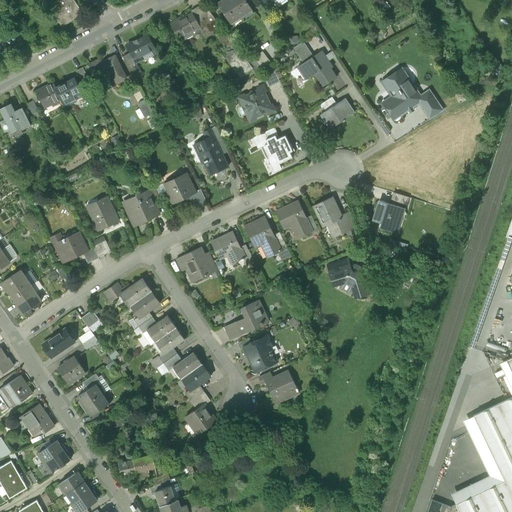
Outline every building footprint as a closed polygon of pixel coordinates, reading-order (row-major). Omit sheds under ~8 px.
[(39,0),(45,7),(49,4),(50,5),(52,4),(60,15),(56,18),(63,27),(83,13),(73,0),(39,0)] [(246,0),(222,0),(219,3),(231,23),(252,10),(246,0)] [(223,28),(210,11),(204,15),(216,31),(217,33),(223,28)] [(216,31),(204,15),(197,19),(193,12),(177,21),(176,20),(171,23),(180,40),(187,37),(186,34),(197,28),(199,34),(204,31),(206,36),(216,31)] [(148,34),(127,45),(135,62),(143,58),(141,55),(155,48),(148,34)] [(313,57),(304,42),(293,49),(303,63),(313,57)] [(263,51),(254,59),(261,69),(264,67),(272,62),(263,51)] [(303,63),(301,65),(309,78),(315,74),(323,86),(337,78),(331,69),(333,68),(322,51),(313,57),(303,63)] [(115,56),(102,63),(100,59),(88,65),(96,80),(112,72),(117,83),(127,78),(115,56)] [(272,62),(264,67),(268,75),(264,76),(269,86),(280,81),(272,62)] [(133,65),(129,67),(134,77),(138,74),(133,65)] [(88,77),(83,67),(76,70),(82,80),(88,77)] [(403,71),(393,78),(391,75),(382,81),(387,88),(388,89),(389,90),(391,90),(393,90),(395,94),(394,95),(392,97),(392,99),(392,101),(385,106),(393,118),(402,112),(402,113),(405,111),(404,110),(407,109),(409,113),(414,110),(412,105),(413,104),(414,105),(419,102),(418,101),(421,99),(416,91),(415,90),(414,90),(413,91),(409,84),(410,84),(410,82),(410,81),(409,81),(403,71)] [(74,78),(56,87),(61,98),(64,104),(83,95),(74,78)] [(53,82),(36,91),(44,107),(61,98),(56,87),(53,82)] [(259,89),(254,92),(251,91),(250,94),(245,96),(244,94),(240,97),(242,102),(244,101),(250,115),(249,116),(251,121),(257,119),(256,117),(269,110),(270,112),(276,109),(273,104),(271,105),(269,101),(267,100),(265,97),(266,95),(265,91),(266,90),(264,85),(258,88),(259,89)] [(421,99),(418,101),(419,102),(430,118),(443,110),(431,93),(421,99)] [(39,110),(34,99),(28,103),(33,113),(39,110)] [(146,99),(138,103),(146,116),(153,112),(146,99)] [(346,99),(325,113),(334,127),(343,121),(344,121),(345,120),(355,113),(346,99)] [(16,113),(11,103),(1,108),(12,131),(30,122),(24,110),(16,113)] [(216,126),(208,130),(212,138),(214,142),(215,141),(217,145),(218,145),(223,154),(229,151),(216,126)] [(275,127),(253,138),(259,149),(264,146),(280,138),(275,127)] [(280,138),(264,146),(270,160),(276,157),(279,164),(293,157),(291,152),(293,151),(286,135),(280,138)] [(217,145),(215,141),(214,142),(212,138),(209,139),(208,137),(198,142),(206,159),(202,161),(203,163),(205,162),(211,174),(228,166),(223,154),(218,145),(217,145)] [(320,145),(315,148),(320,158),(325,155),(320,145)] [(187,172),(164,183),(167,189),(167,190),(173,203),(189,196),(196,192),(196,191),(187,172)] [(158,195),(152,182),(145,186),(147,190),(148,190),(152,198),(158,195)] [(201,188),(196,191),(196,192),(189,196),(194,207),(207,201),(201,188)] [(140,198),(125,205),(134,223),(152,215),(153,217),(160,214),(152,198),(148,190),(147,190),(139,194),(140,198)] [(409,199),(394,194),(390,205),(399,209),(405,211),(409,199)] [(107,196),(98,201),(99,204),(88,209),(95,222),(98,221),(102,230),(119,222),(107,196)] [(340,217),(332,198),(314,206),(324,228),(332,224),(338,237),(353,229),(346,215),(340,217)] [(390,205),(379,202),(372,221),(380,224),(378,228),(391,233),(399,209),(390,205)] [(299,203),(294,206),(293,204),(276,212),(284,228),(296,222),(302,235),(311,231),(312,230),(306,218),(299,203)] [(312,215),(306,218),(312,230),(311,231),(312,234),(319,230),(312,215)] [(266,219),(261,221),(260,219),(245,226),(255,247),(266,242),(272,255),(278,252),(281,251),(274,235),(266,219)] [(79,232),(65,239),(65,238),(63,239),(64,242),(56,246),(64,263),(80,256),(80,255),(83,253),(87,251),(87,250),(79,232)] [(289,252),(280,232),(274,235),(281,251),(278,252),(280,257),(289,252)] [(233,233),(211,243),(219,259),(231,254),(235,262),(242,259),(245,258),(240,247),(233,233)] [(106,241),(93,247),(98,258),(111,252),(106,241)] [(255,263),(246,245),(240,247),(245,258),(242,259),(246,267),(255,263)] [(93,247),(87,250),(87,251),(83,253),(88,264),(99,259),(98,258),(93,247)] [(200,248),(183,256),(189,269),(191,274),(194,272),(198,280),(212,274),(212,273),(208,264),(200,248)] [(0,269),(9,263),(0,249),(0,269)] [(183,256),(177,259),(183,272),(189,269),(183,256)] [(346,260),(329,265),(331,274),(341,271),(343,268),(348,266),(346,260)] [(214,261),(208,264),(212,273),(212,274),(214,279),(221,276),(214,261)] [(354,266),(350,267),(348,266),(343,268),(341,271),(331,274),(334,286),(345,282),(352,286),(355,295),(360,293),(360,296),(367,294),(367,293),(364,284),(365,280),(364,275),(361,274),(360,270),(354,266)] [(64,267),(57,270),(62,280),(68,278),(64,267)] [(20,270),(2,282),(7,289),(8,289),(14,298),(29,288),(24,281),(27,280),(20,270)] [(370,274),(364,275),(365,280),(364,284),(367,293),(375,291),(370,274)] [(143,279),(124,292),(132,304),(151,291),(143,279)] [(115,285),(106,292),(112,301),(122,295),(115,285)] [(29,288),(14,298),(19,306),(18,306),(23,314),(41,302),(34,292),(32,293),(29,288)] [(151,291),(132,304),(140,315),(147,311),(148,311),(149,311),(160,303),(151,291)] [(256,301),(245,306),(250,316),(236,322),(241,334),(266,322),(263,323),(263,322),(262,322),(259,316),(263,314),(256,301)] [(99,320),(92,310),(82,318),(89,328),(99,320)] [(140,315),(134,320),(139,326),(153,316),(149,311),(148,311),(147,311),(140,315)] [(168,315),(157,323),(150,328),(150,329),(158,340),(176,327),(168,315)] [(153,316),(139,326),(144,333),(150,329),(150,328),(157,323),(153,316)] [(176,327),(158,340),(166,352),(173,347),(173,348),(173,347),(185,339),(176,327)] [(66,329),(43,344),(51,358),(75,342),(66,329)] [(91,330),(79,338),(83,343),(95,336),(91,330)] [(252,343),(244,346),(245,348),(256,371),(264,368),(263,365),(268,362),(270,365),(278,361),(273,351),(272,352),(270,347),(273,346),(268,335),(252,343)] [(95,336),(83,343),(87,349),(99,341),(95,336)] [(249,337),(238,342),(242,349),(245,348),(244,346),(252,343),(249,337)] [(173,347),(166,352),(159,356),(163,363),(164,362),(177,353),(173,347),(173,348),(173,347)] [(6,357),(0,348),(0,373),(14,365),(8,356),(6,357)] [(182,360),(176,364),(184,376),(202,364),(194,351),(182,360)] [(177,353),(164,362),(169,369),(176,364),(175,364),(182,360),(177,353)] [(511,356),(500,363),(511,388),(511,396),(473,415),(504,480),(511,495),(511,356)] [(74,357),(58,368),(68,382),(83,371),(74,357)] [(202,364),(184,376),(192,388),(199,384),(211,376),(202,364)] [(273,378),(266,381),(266,382),(274,399),(296,388),(288,371),(273,378)] [(270,372),(260,377),(262,383),(266,382),(266,381),(273,378),(270,372)] [(96,373),(84,382),(89,389),(98,383),(101,381),(96,373)] [(20,375),(0,389),(0,395),(10,409),(33,394),(20,375)] [(89,389),(77,397),(80,401),(78,401),(82,407),(104,392),(98,383),(89,389)] [(199,384),(193,388),(192,388),(185,393),(190,401),(203,391),(204,391),(199,384)] [(203,391),(190,401),(196,409),(203,405),(204,405),(210,401),(203,391)] [(104,392),(82,407),(87,414),(88,413),(90,416),(111,402),(104,392)] [(39,403),(23,414),(35,433),(43,428),(45,431),(54,425),(39,403)] [(196,409),(185,417),(191,427),(194,425),(199,433),(216,422),(210,413),(209,413),(204,405),(203,405),(196,409)] [(113,407),(102,412),(105,417),(115,412),(113,407)] [(451,492),(456,503),(504,480),(473,415),(463,420),(489,475),(451,492)] [(12,453),(0,435),(0,455),(1,458),(12,453)] [(46,447),(37,453),(44,463),(66,448),(62,442),(60,443),(58,440),(46,447)] [(43,442),(33,449),(36,454),(37,453),(46,447),(43,442)] [(114,442),(106,444),(109,459),(116,457),(114,442)] [(66,448),(44,463),(50,473),(71,459),(68,455),(70,454),(66,448)] [(151,455),(133,460),(136,473),(138,480),(149,477),(148,470),(154,469),(151,455)] [(12,460),(0,466),(0,479),(2,483),(20,473),(12,460)] [(133,460),(118,464),(121,476),(136,473),(133,460)] [(156,478),(154,469),(148,470),(149,477),(152,486),(161,483),(170,479),(168,475),(156,478)] [(38,481),(32,471),(27,474),(33,484),(38,481)] [(78,471),(58,484),(65,494),(67,493),(67,492),(85,480),(87,479),(83,473),(81,474),(78,471)] [(20,473),(2,483),(10,497),(27,487),(20,473)] [(85,480),(67,492),(67,493),(73,502),(91,490),(91,489),(85,480)] [(511,511),(511,495),(504,480),(456,503),(459,511),(511,511)] [(152,486),(150,486),(152,492),(156,491),(163,489),(161,483),(152,486)] [(163,489),(156,491),(160,505),(175,500),(170,486),(163,489)] [(91,490),(73,502),(71,503),(77,511),(78,511),(87,507),(98,499),(95,496),(97,495),(93,488),(91,489),(91,490)] [(202,489),(188,494),(191,502),(195,501),(197,505),(199,504),(197,498),(204,496),(202,489)] [(52,502),(47,492),(41,495),(47,505),(52,502)] [(44,511),(37,499),(20,509),(21,511),(44,511)] [(175,500),(160,505),(162,511),(182,511),(188,510),(186,504),(180,506),(178,499),(175,500)]
